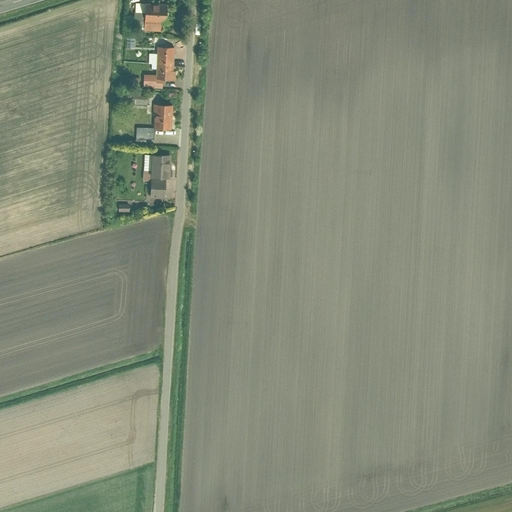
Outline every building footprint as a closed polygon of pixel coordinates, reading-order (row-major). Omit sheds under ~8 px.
[(166,10),(142,10),(142,30),(161,30),(161,23),(166,23),(166,10)] [(175,47),(156,46),(155,75),(143,75),(142,88),(162,89),(162,81),(174,81),(175,47)] [(136,94),(136,98),(151,98),(151,103),(153,103),(153,94),(136,94)] [(170,105),(151,105),(151,128),(170,129),(170,105)] [(168,155),(142,155),(142,180),(150,180),(150,199),(165,199),(165,180),(168,180),(168,155)] [(128,204),(117,205),(118,213),(128,212),(128,204)]
